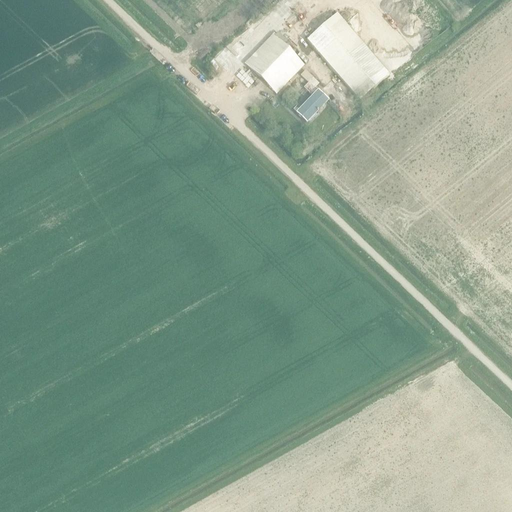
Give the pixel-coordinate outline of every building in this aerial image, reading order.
[(306,41),(359,102),(389,75),(337,15),(306,41)] [(244,65),(276,95),(304,66),(272,36),(244,65)] [(308,104),(316,112),(327,101),(314,89),(318,85),(304,72),(295,81),(313,98),(308,104)] [(255,98),(261,93),(248,78),(242,83),(255,98)] [(306,123),(316,112),(308,104),(302,110),(297,106),(293,111),(297,115),(306,123)]
